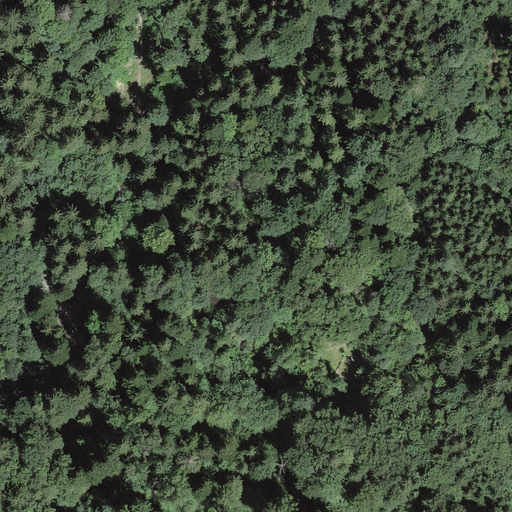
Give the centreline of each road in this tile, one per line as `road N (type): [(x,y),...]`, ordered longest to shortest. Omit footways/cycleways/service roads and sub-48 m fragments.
road 1 (track): [(326,0),(295,56),(275,71),(224,80),(151,141),(88,247),(67,324)]
road 2 (track): [(350,94),(414,212),(422,326),(473,407),(511,436)]
road 3 (track): [(206,511),(191,477),(92,405),(67,324)]
road 4 (track): [(67,324),(45,294),(41,241),(0,108)]
road 5 (track): [(418,230),(342,345),(315,345),(283,324)]
road 6 (track): [(350,94),(393,98),(453,135),(511,151)]
road 7 (track): [(134,0),(151,141)]
